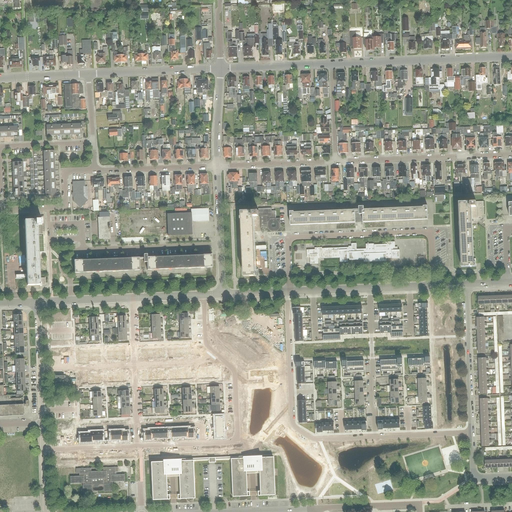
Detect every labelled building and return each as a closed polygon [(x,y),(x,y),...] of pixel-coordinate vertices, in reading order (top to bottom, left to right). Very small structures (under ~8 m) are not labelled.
[(284,4),(273,4),(273,14),(284,13),(284,4)] [(432,36),(432,32),(435,32),(434,23),(434,20),(430,21),(431,25),(429,25),(429,34),(425,34),(425,37),(422,37),(422,41),(423,41),(423,45),(424,45),(424,50),(428,50),(428,49),(432,49),(431,41),(432,40),(432,36)] [(233,58),(233,43),(233,42),(232,42),(232,38),(232,32),(228,32),(228,28),(225,28),(226,39),(228,39),(228,42),(228,46),(229,46),(230,48),(229,48),(229,49),(228,49),(228,51),(229,51),(229,58),(233,58)] [(463,40),(464,48),(472,48),(471,41),(470,41),(470,36),(474,36),(473,28),(469,29),(469,31),(467,31),(467,35),(463,36),(463,40)] [(485,34),(484,34),(484,28),(480,28),(480,34),(480,38),(480,40),(480,41),(476,41),(476,45),(480,45),(480,48),(486,48),(486,38),(485,38),(485,34)] [(278,35),(278,32),(276,31),(275,31),(273,32),(273,35),(273,39),(273,41),(274,45),(275,45),(276,55),(279,55),(280,56),(281,55),(282,55),(282,50),(283,49),(283,48),(282,47),(280,47),(279,41),(279,35),(278,35)] [(243,42),(244,57),(245,57),(247,57),(248,57),(247,39),(244,39),(244,33),(239,33),(240,42),(243,42)] [(356,33),(350,33),(350,43),(354,43),(354,49),(361,49),(361,38),(356,38),(356,33)] [(373,38),(373,40),(374,48),(380,48),(380,42),(383,42),(383,34),(377,34),(377,37),(373,38)] [(391,34),(384,34),(384,40),(384,45),(388,45),(388,51),(394,50),(394,45),(394,43),(394,42),(391,42),(391,34)] [(415,42),(415,37),(409,37),(409,34),(403,34),(403,40),(407,40),(407,43),(408,43),(408,46),(409,46),(409,50),(410,50),(412,50),(415,50),(415,45),(415,42)] [(441,44),(441,49),(449,49),(449,40),(453,40),(452,34),(441,35),(441,40),(440,40),(440,44),(441,44)] [(497,34),(497,39),(498,39),(499,47),(505,46),(505,39),(507,39),(507,34),(497,34)] [(259,36),(254,36),(254,39),(252,39),(247,39),(248,57),(249,57),(250,57),(251,57),(252,56),(252,50),(253,50),(253,46),(255,46),(255,44),(259,44),(259,36)] [(308,39),(308,46),(307,46),(307,47),(306,47),(307,49),(307,54),(310,54),(310,55),(313,54),(314,54),(313,46),(316,46),(316,39),(315,39),(315,37),(313,37),(313,39),(312,39),(312,37),(308,37),(308,39)] [(349,37),(343,37),(343,39),(341,39),(341,44),(339,44),(336,44),(336,47),(337,48),(340,47),(340,53),(343,53),(344,53),(345,53),(346,52),(346,44),(350,44),(349,37)] [(374,48),(373,40),(369,40),(369,37),(363,37),(364,45),(367,45),(367,51),(374,50),(374,48)] [(11,60),(9,61),(9,65),(9,68),(22,67),(22,65),(22,60),(24,60),(24,58),(24,38),(23,38),(18,38),(18,44),(17,44),(18,50),(18,57),(11,57),(11,60)] [(82,40),(82,43),(82,50),(79,51),(80,56),(77,56),(78,64),(84,64),(85,63),(85,56),(87,54),(91,54),(90,40),(82,40)] [(170,52),(170,60),(175,60),(177,60),(178,60),(178,52),(175,52),(174,40),(168,40),(169,52),(170,52)] [(260,48),(262,48),(263,56),(264,56),(265,56),(266,56),(269,55),(268,51),(269,50),(269,48),(268,48),(268,40),(260,40),(260,48)] [(318,49),(320,49),(320,53),(321,54),(322,54),(323,53),(326,53),(325,45),(325,42),(324,42),(323,40),(318,40),(318,49)] [(464,48),(463,40),(460,40),(460,41),(455,42),(456,49),(464,48)] [(297,54),(300,54),(299,46),(299,45),(299,43),(295,43),(295,42),(288,42),(288,46),(293,46),(293,47),(293,49),(294,49),(294,54),(295,55),(297,55),(297,54)] [(208,59),(209,58),(211,58),(210,54),(212,54),(212,49),(210,49),(210,44),(203,44),(204,58),(207,58),(207,59),(208,59)] [(100,64),(100,63),(102,63),(103,63),(104,63),(105,63),(104,56),(108,56),(107,47),(103,47),(103,53),(98,53),(98,56),(96,56),(97,63),(98,63),(98,64),(100,64)] [(152,53),(153,53),(154,61),(158,60),(158,61),(160,61),(160,60),(161,60),(160,47),(156,47),(155,47),(153,47),(152,47),(152,53)] [(120,63),(120,55),(117,55),(117,52),(115,52),(115,48),(112,48),(112,53),(113,52),(113,55),(114,62),(116,62),(116,63),(120,63)] [(66,63),(66,65),(73,65),(72,51),(67,51),(67,54),(69,54),(69,57),(66,57),(65,57),(65,56),(61,56),(61,64),(66,63)] [(38,61),(39,61),(39,57),(31,58),(31,62),(33,61),(33,67),(38,67),(38,61)] [(460,82),(460,77),(452,77),(452,76),(453,76),(453,74),(452,74),(452,69),(451,68),(450,68),(449,69),(447,69),(447,82),(454,82),(455,90),(460,90),(460,85),(460,82)] [(460,77),(460,82),(460,85),(465,85),(465,79),(471,79),(470,78),(470,69),(466,69),(466,68),(464,68),(464,69),(463,69),(463,70),(461,70),(461,76),(460,76),(460,77)] [(483,68),(482,68),(480,69),(480,72),(479,72),(479,76),(481,76),(481,80),(484,80),(484,83),(488,83),(487,78),(486,78),(485,68),(484,68),(483,68)] [(432,78),(429,78),(429,92),(429,93),(432,93),(437,93),(440,93),(440,97),(444,97),(444,92),(444,85),(440,85),(439,78),(442,78),(442,72),(439,72),(439,69),(431,69),(432,78)] [(423,84),(423,77),(422,77),(423,76),(422,75),(422,74),(422,70),(415,70),(416,73),(414,73),(414,78),(416,78),(416,80),(416,84),(423,84)] [(389,71),(388,72),(386,72),(386,77),(385,77),(385,80),(386,80),(386,85),(383,85),(383,92),(386,92),(387,92),(387,89),(391,89),(391,82),(390,82),(390,80),(392,80),(392,79),(392,77),(392,72),(391,72),(390,71),(389,71)] [(408,77),(407,71),(404,71),(402,71),(401,71),(401,79),(398,79),(398,89),(403,88),(403,86),(405,86),(405,80),(408,80),(408,79),(408,77)] [(352,73),(352,77),(351,77),(351,82),(352,82),(352,88),(351,88),(351,90),(356,90),(355,82),(358,81),(359,80),(359,79),(358,78),(358,73),(357,73),(356,72),(355,73),(354,73),(352,73)] [(375,87),(382,86),(381,76),(377,76),(377,72),(374,72),(373,72),(372,72),(371,72),(371,78),(371,79),(371,80),(371,81),(371,82),(375,82),(375,87)] [(307,89),(306,75),(304,75),(303,75),(302,75),(301,75),(301,84),(298,84),(298,89),(298,100),(299,100),(299,101),(301,101),(301,100),(302,100),(302,89),(307,89)] [(255,77),(256,90),(254,90),(254,93),(260,92),(260,88),(262,88),(262,84),(263,84),(263,82),(262,82),(262,77),(261,77),(261,76),(258,77),(255,77)] [(243,85),(244,85),(244,86),(242,86),(242,90),(244,90),(250,90),(249,86),(250,85),(251,84),(250,83),(249,78),(247,78),(246,77),(244,77),(244,78),(243,78),(243,83),(243,84),(243,85)] [(233,78),(232,78),(233,98),(237,98),(237,103),(239,103),(242,103),(241,95),(237,95),(237,91),(236,91),(236,88),(236,78),(235,78),(233,78)] [(159,98),(159,92),(158,80),(152,80),(152,81),(152,82),(151,82),(150,81),(149,81),(148,82),(146,82),(146,93),(147,102),(149,102),(149,103),(151,103),(151,98),(153,98),(154,98),(159,98)] [(162,92),(159,92),(159,98),(159,102),(159,104),(160,114),(164,113),(164,104),(164,98),(162,98),(162,96),(164,96),(164,95),(168,95),(167,89),(167,88),(168,88),(168,87),(167,86),(167,81),(164,81),(162,81),(162,82),(161,82),(162,92)] [(107,97),(107,91),(103,91),(103,84),(102,84),(101,83),(100,83),(100,84),(97,84),(97,93),(101,93),(101,92),(102,98),(107,97)] [(123,89),(123,83),(116,83),(117,92),(115,92),(116,109),(130,108),(129,90),(125,90),(125,89),(123,89)] [(80,109),(86,109),(85,99),(79,100),(79,94),(83,94),(82,86),(80,84),(63,85),(64,109),(73,109),(80,108),(80,109)] [(49,99),(51,99),(51,85),(43,86),(43,91),(44,95),(48,94),(49,99)] [(29,97),(25,97),(26,108),(29,107),(29,100),(32,99),(32,95),(35,95),(35,87),(34,87),(33,86),(32,86),(32,87),(28,87),(28,95),(29,97)] [(17,88),(17,91),(15,92),(15,102),(23,101),(23,108),(26,108),(25,97),(23,97),(22,93),(22,87),(21,87),(19,87),(19,88),(17,88)] [(283,112),(284,116),(288,116),(295,116),(295,110),(288,110),(289,111),(287,112),(287,102),(286,91),(282,91),(282,93),(283,103),(283,112)] [(121,115),(121,111),(113,112),(113,115),(108,115),(108,122),(117,121),(122,121),(122,115),(121,115)] [(321,119),(321,132),(329,132),(329,125),(326,125),(326,123),(327,123),(326,119),(321,119)] [(43,123),(43,129),(46,129),(47,135),(52,135),(51,125),(46,125),(46,123),(43,123)] [(13,127),(14,137),(19,137),(19,130),(21,130),(21,124),(18,124),(18,126),(13,127)] [(370,136),(369,136),(370,152),(374,152),(374,148),(374,145),(373,145),(373,143),(373,139),(381,139),(381,130),(376,131),(376,132),(376,135),(370,136)] [(146,139),(146,141),(146,148),(150,148),(150,150),(150,160),(154,160),(153,141),(153,139),(146,139)] [(133,149),(130,149),(130,155),(128,155),(128,153),(120,153),(120,161),(128,161),(128,159),(134,158),(133,149)] [(13,167),(23,167),(23,162),(25,162),(25,159),(19,159),(19,162),(12,162),(13,167)] [(406,167),(399,167),(399,177),(403,177),(403,185),(410,184),(409,173),(406,174),(406,167)] [(411,175),(412,175),(412,179),(416,178),(416,179),(419,179),(419,174),(417,174),(417,167),(411,167),(411,175)] [(73,181),(73,201),(80,208),(83,205),(84,205),(85,204),(84,204),(88,200),(84,197),(83,186),(85,186),(85,181),(73,181)] [(56,190),(45,190),(45,196),(43,196),(43,199),(49,199),(49,195),(56,195),(56,190)] [(20,201),(27,200),(26,197),(24,197),(24,191),(14,192),(14,198),(20,197),(20,201)] [(459,202),(459,209),(461,268),(476,267),(476,265),(475,259),(474,259),(472,219),(478,218),(478,217),(481,217),(484,214),(483,202),(476,202),(476,201),(474,201),(474,202),(459,202)] [(363,222),(394,221),(428,219),(428,206),(423,206),(423,207),(364,209),(364,206),(359,206),(359,210),(294,212),(294,211),(290,211),(291,225),(363,222)] [(256,269),(256,265),(255,231),(261,231),(261,227),(268,227),(268,230),(271,230),(272,231),(276,231),(276,230),(279,230),(279,227),(280,227),(279,222),(278,223),(278,219),(275,220),(275,211),(271,211),(271,208),(258,209),(258,210),(256,210),(256,211),(241,211),(244,276),(256,276),(256,275),(258,275),(258,269),(256,269)] [(191,213),(183,213),(183,211),(171,211),(171,214),(167,214),(168,236),(192,235),(192,222),(209,221),(208,209),(191,209),(191,213)] [(27,286),(40,285),(45,285),(45,278),(40,278),(38,235),(42,234),(41,217),(35,217),(35,220),(24,220),(27,286)] [(110,217),(101,217),(101,219),(98,220),(99,239),(110,238),(110,217)] [(351,247),(346,248),(346,262),(348,262),(348,259),(349,259),(349,260),(364,260),(364,262),(386,261),(386,258),(391,258),(399,258),(399,250),(393,250),(393,247),(395,247),(395,242),(385,242),(385,244),(374,245),(374,244),(368,244),(368,243),(368,244),(366,244),(366,249),(356,249),(356,244),(351,244),(351,247)] [(322,248),(317,248),(315,248),(315,249),(307,250),(307,257),(310,257),(310,264),(318,264),(318,257),(325,257),(325,259),(340,258),(340,263),(346,262),(346,248),(322,249),(322,248)] [(143,257),(91,259),(74,260),(75,273),(139,270),(139,264),(147,264),(147,270),(212,267),(211,255),(147,257),(146,254),(143,254),(143,257)] [(117,323),(126,322),(125,316),(121,316),(121,315),(117,315),(117,316),(114,317),(114,318),(117,318),(117,323)] [(163,341),(163,338),(161,338),(160,335),(163,335),(163,333),(152,333),(152,339),(158,339),(158,341),(163,341)] [(0,414),(11,414),(24,414),(24,406),(26,406),(29,406),(29,401),(25,401),(26,404),(24,404),(23,398),(10,398),(10,395),(4,396),(4,388),(4,385),(0,385),(0,414)] [(220,457),(212,458),(212,461),(215,461),(215,460),(231,459),(231,466),(231,474),(232,482),(232,489),(232,497),(238,497),(249,496),(249,492),(245,492),(245,493),(243,493),(243,492),(243,489),(243,485),(242,481),(242,477),(243,477),(243,473),(243,470),(244,470),(244,471),(261,471),(261,469),(262,469),(262,473),(262,476),(263,476),(263,480),(263,484),(262,484),(263,488),(263,491),(263,493),(261,493),(261,491),(257,491),(257,496),(267,495),(271,495),(274,495),(274,487),(274,480),(274,472),(273,465),(273,457),(269,457),(266,457),(262,457),(261,458),(245,458),(245,456),(241,456),(236,457),(220,457)] [(154,462),(151,462),(151,470),(151,477),(152,485),(152,492),(152,500),(156,500),(160,500),(169,499),(169,495),(165,495),(165,497),(163,497),(163,496),(164,496),(163,492),(163,488),(163,484),(162,481),(163,481),(163,477),(163,474),(164,473),(164,475),(181,474),(181,473),(182,473),(182,476),(182,480),(183,480),(183,484),(183,487),(183,491),(183,495),(183,496),(182,496),(181,494),(177,495),(177,499),(189,499),(193,498),(195,498),(194,491),(194,483),(194,475),(193,468),(193,461),(209,460),(209,461),(212,461),(212,458),(211,458),(187,459),(182,459),(178,459),(179,461),(163,462),(162,462),(158,462),(154,462)]
